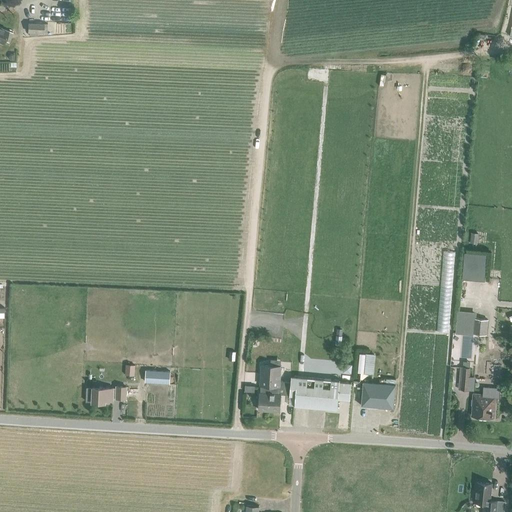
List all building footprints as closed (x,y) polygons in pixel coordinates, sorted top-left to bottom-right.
[(47,32),(47,23),(28,23),(28,32),(30,32),(30,35),(33,35),(36,35),(36,32),(47,32)] [(0,42),(2,43),(4,40),(9,42),(13,32),(0,26),(0,42)] [(457,311),(455,333),(473,335),(473,333),(487,334),(488,319),(474,318),(475,313),(457,311)] [(458,338),(454,348),(464,352),(468,342),(458,338)] [(289,395),(291,381),(283,381),(282,385),(280,385),(281,366),(261,364),(260,384),(261,384),(260,392),(280,394),(289,395)] [(468,389),(469,367),(460,367),(459,388),(468,389)] [(169,383),(170,371),(146,369),(145,381),(169,383)] [(349,399),(351,381),(291,375),(291,381),(289,395),(295,396),(294,405),(337,409),(338,399),(349,399)] [(393,408),(395,383),(363,381),(361,405),(393,408)] [(116,388),(92,387),(92,401),(105,402),(105,399),(113,400),(113,397),(126,398),(126,386),(116,385),(116,388)] [(279,410),(280,394),(260,392),(259,392),(259,409),(279,410)] [(473,393),(472,406),(473,406),(472,415),(493,417),(495,396),(482,395),(480,395),(480,394),(473,393)] [(477,481),(475,501),(485,502),(485,507),(483,507),(482,511),(495,511),(497,500),(490,500),(492,483),(477,481)]
